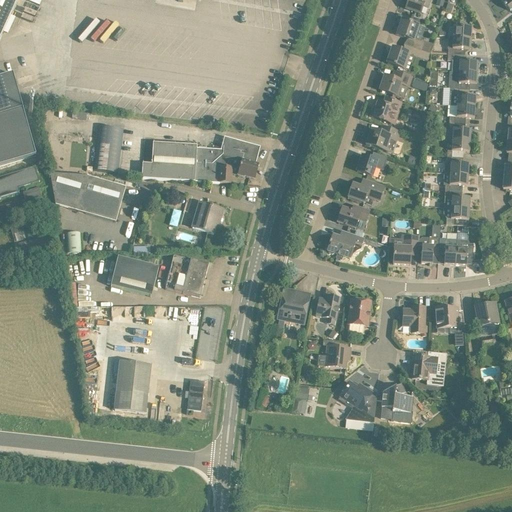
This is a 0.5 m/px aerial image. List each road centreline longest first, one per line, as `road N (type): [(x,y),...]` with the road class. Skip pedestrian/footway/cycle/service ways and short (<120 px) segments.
road 1 (residential): [(305,265),(394,0)]
road 2 (tertiary): [(259,252),(340,0)]
road 3 (unclassified): [(224,462),(0,438)]
road 4 (tertiary): [(224,462),(259,252)]
road 5 (residential): [(510,276),(486,189),(496,82)]
road 6 (residential): [(510,276),(468,286),(388,287)]
